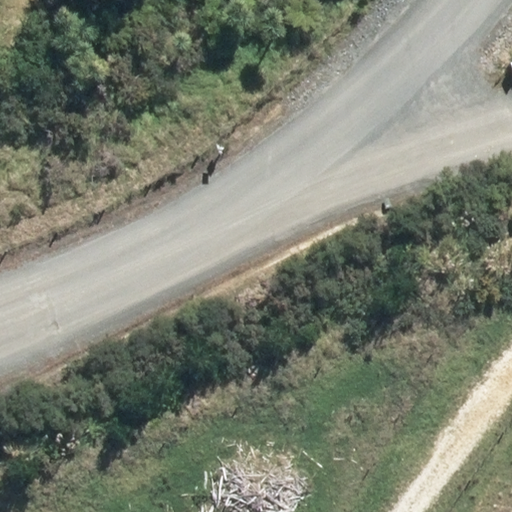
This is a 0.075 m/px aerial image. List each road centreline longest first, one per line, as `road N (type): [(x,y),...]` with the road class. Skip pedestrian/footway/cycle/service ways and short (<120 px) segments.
road 1 (unclassified): [(0,315),(180,241),(299,157)]
road 2 (unclassified): [(458,0),(299,157)]
road 3 (track): [(412,511),(481,405),(511,374)]
